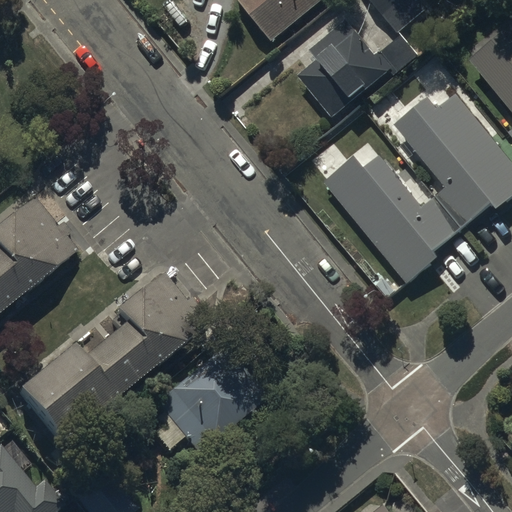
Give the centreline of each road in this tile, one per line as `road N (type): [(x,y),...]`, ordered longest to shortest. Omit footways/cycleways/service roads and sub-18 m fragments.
road 1 (residential): [(405,406),(73,0)]
road 2 (residential): [(286,511),(405,406)]
road 3 (residential): [(405,406),(511,316)]
road 4 (residential): [(493,511),(405,406)]
